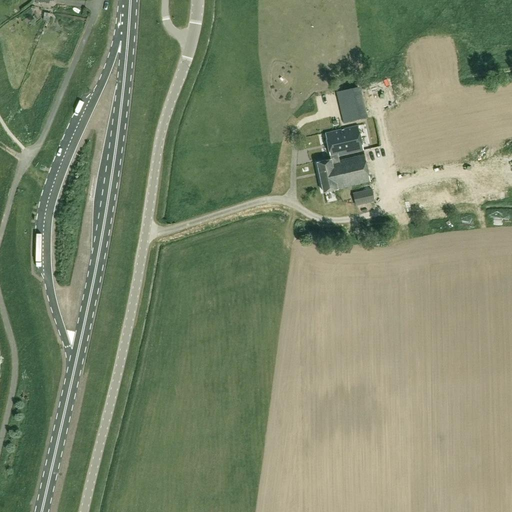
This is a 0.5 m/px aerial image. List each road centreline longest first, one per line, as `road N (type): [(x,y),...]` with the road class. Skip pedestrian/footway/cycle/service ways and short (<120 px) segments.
road 1 (primary): [(41,511),(102,228),(130,0)]
road 2 (unclassified): [(83,511),(140,264),(159,139),(191,41)]
road 3 (unclassified): [(14,188),(101,0)]
